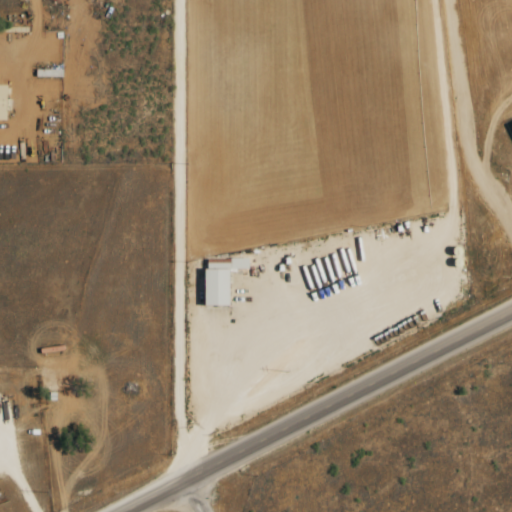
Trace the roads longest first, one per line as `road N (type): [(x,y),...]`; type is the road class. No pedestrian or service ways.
road 1 (track): [(189,479),(182,426),(189,0)]
road 2 (primary): [(124,511),(511,310)]
